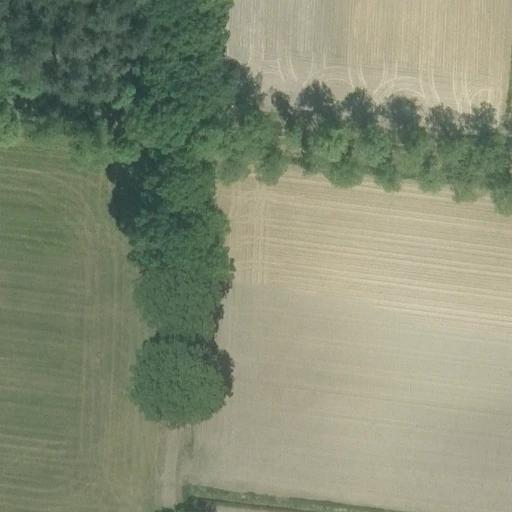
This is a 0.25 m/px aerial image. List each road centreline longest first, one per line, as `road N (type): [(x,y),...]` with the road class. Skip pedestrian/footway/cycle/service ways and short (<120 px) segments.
road 1 (track): [(511,160),(0,98)]
road 2 (track): [(169,511),(184,121)]
